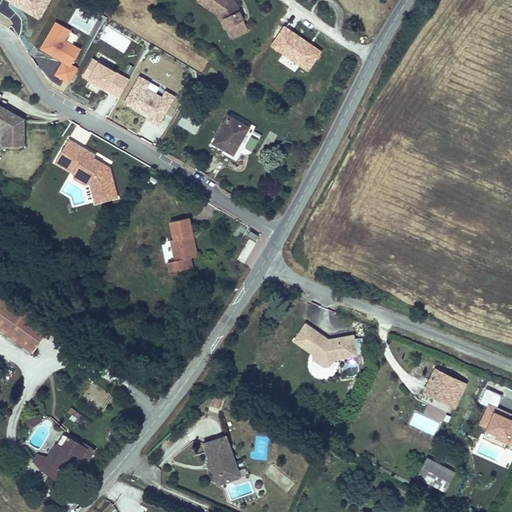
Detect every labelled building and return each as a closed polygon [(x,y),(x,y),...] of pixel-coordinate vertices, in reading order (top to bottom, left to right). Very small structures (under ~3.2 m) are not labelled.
[(51,0),(10,0),(41,18),(51,0)] [(226,29),(244,20),(236,1),(234,0),(197,0),(195,2),(219,18),(224,30),(226,29)] [(226,29),(232,40),(249,32),(244,20),(226,29)] [(71,30),(56,21),(40,49),(61,61),(71,66),(72,64),(81,48),(66,39),(71,30)] [(131,78),(93,57),(83,75),(120,96),(131,78)] [(53,74),(70,83),(79,67),(72,64),(71,66),(61,61),(53,74)] [(176,97),(140,76),(125,102),(150,116),(148,119),(160,125),(176,97)] [(25,147),(24,119),(0,105),(0,131),(2,133),(2,147),(25,147)] [(178,125),(196,135),(207,115),(189,105),(178,125)] [(212,142),(235,155),(251,125),(229,113),(212,142)] [(118,197),(110,168),(106,169),(100,166),(101,163),(94,159),(96,156),(68,140),(58,157),(77,168),(74,173),(90,183),(96,203),(118,197)] [(77,168),(58,157),(55,163),(74,173),(77,168)] [(90,183),(74,173),(75,179),(85,185),(90,183)] [(191,258),(194,258),(190,238),(194,238),(190,220),(169,224),(173,242),(170,243),(175,262),(191,258)] [(247,237),(256,241),(258,234),(250,230),(247,237)] [(194,258),(198,257),(194,238),(190,238),(194,258)] [(244,264),(255,243),(248,239),(238,260),(244,264)] [(193,269),(191,258),(175,262),(166,264),(169,275),(182,272),(193,269)] [(0,324),(35,350),(51,328),(1,293),(0,294),(0,324)] [(330,362),(359,357),(355,336),(336,339),(337,343),(328,345),(322,342),(324,339),(306,325),(293,342),(312,356),(311,357),(325,367),(330,362)] [(425,394),(454,408),(465,385),(436,371),(425,394)] [(486,404),(479,426),(497,432),(495,438),(511,443),(511,415),(497,411),(503,394),(486,388),(481,402),(486,404)] [(220,408),(224,394),(214,392),(211,406),(220,408)] [(72,406),(66,412),(75,420),(81,414),(72,406)] [(24,424),(30,428),(42,419),(39,416),(31,417),(24,424)] [(62,483),(79,456),(84,448),(64,435),(48,460),(42,470),(62,483)] [(214,480),(237,472),(225,438),(202,445),(208,462),(211,463),(213,468),(211,471),(214,480)] [(79,456),(86,460),(93,450),(86,445),(84,448),(79,456)] [(34,465),(42,470),(48,460),(41,455),(34,465)] [(418,479),(446,493),(455,474),(427,460),(418,479)] [(217,487),(240,479),(237,472),(214,480),(217,487)]
